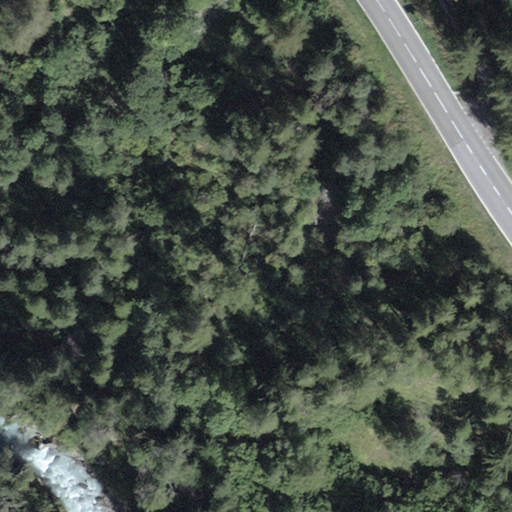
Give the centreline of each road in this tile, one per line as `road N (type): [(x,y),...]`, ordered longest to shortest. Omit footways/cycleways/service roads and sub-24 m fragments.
road 1 (secondary): [(376,0),(511,212)]
road 2 (track): [(443,0),(484,101),(484,119),(462,135)]
